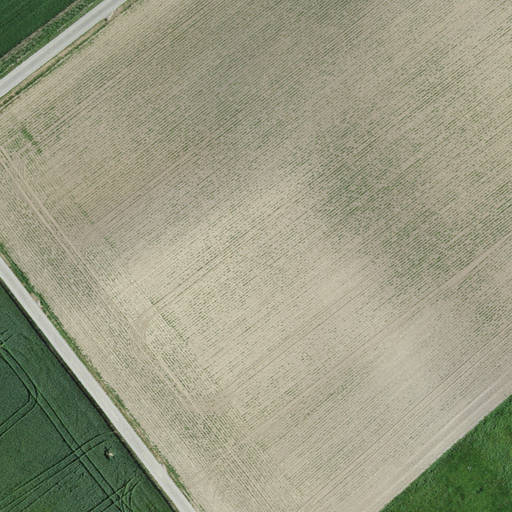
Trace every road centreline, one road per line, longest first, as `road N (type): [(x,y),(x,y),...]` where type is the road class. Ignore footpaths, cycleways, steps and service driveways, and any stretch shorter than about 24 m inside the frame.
road 1 (track): [(190,511),(0,264)]
road 2 (unclassified): [(116,0),(0,89)]
